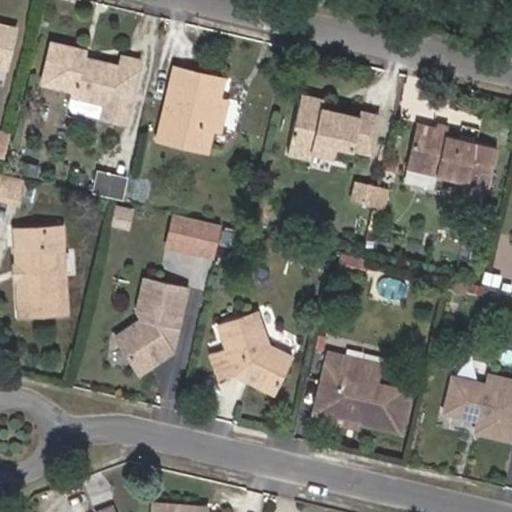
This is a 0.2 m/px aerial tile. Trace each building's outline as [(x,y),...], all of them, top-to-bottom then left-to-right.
[(0,29),(0,68),(8,71),(17,34),(0,29)] [(120,69),(94,63),(83,65),(84,60),(84,59),(85,54),(51,46),(42,86),(72,93),(71,98),(104,106),(101,118),(125,124),(140,62),(122,58),(120,69)] [(213,131),(219,102),(220,101),(210,92),(213,79),(176,71),(160,141),(208,152),(213,131)] [(210,92),(220,101),(224,82),(213,79),(210,92)] [(338,148),(354,152),(371,156),(380,118),(363,114),(362,119),(324,110),(326,102),(303,97),(289,156),(311,161),(313,154),(335,159),(338,148)] [(219,102),(213,131),(220,132),(227,104),(219,102)] [(420,127),(409,171),(489,190),(499,151),(448,139),(449,134),(420,127)] [(24,160),(39,162),(41,151),(26,148),(24,160)] [(338,148),(335,159),(352,163),(354,152),(338,148)] [(126,177),(103,172),(99,192),(122,197),(126,177)] [(0,196),(19,201),(23,184),(0,178),(0,196)] [(353,204),(365,206),(369,186),(358,183),(353,204)] [(369,186),(365,206),(375,209),(380,188),(369,186)] [(119,208),(115,227),(128,230),(132,211),(119,208)] [(170,247),(216,258),(223,227),(177,217),(170,247)] [(68,311),(65,273),(63,273),(61,253),(64,253),(62,228),(17,230),(19,268),(22,270),(23,275),(20,278),(22,314),(68,311)] [(343,257),(340,271),(364,277),(368,262),(343,257)] [(131,359),(151,365),(172,350),(167,343),(174,340),(186,287),(145,277),(137,314),(140,321),(117,337),(131,359)] [(251,375),(252,380),(277,392),(294,356),(268,344),(258,311),(220,324),(228,349),(214,354),(222,378),(236,373),(242,371),(251,375)] [(332,413),(361,420),(400,430),(410,391),(376,383),(380,364),(330,352),(315,415),(331,419),(332,413)] [(131,359),(139,372),(151,365),(131,359)] [(242,371),(236,373),(252,380),(251,375),(242,371)] [(511,378),(490,374),(488,383),(454,375),(445,410),(479,418),(476,429),(511,437),(511,436),(511,378)] [(332,413),(331,419),(360,426),(361,420),(332,413)]
